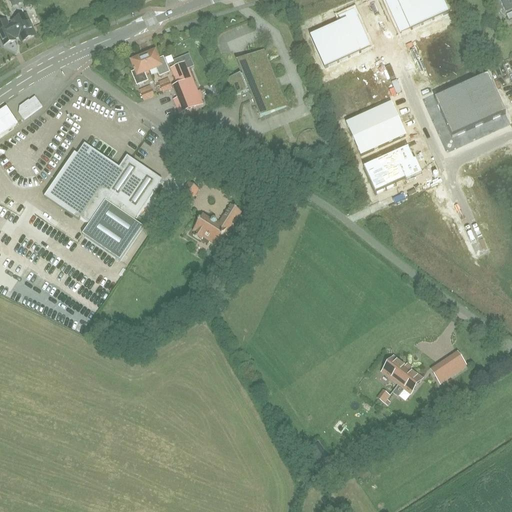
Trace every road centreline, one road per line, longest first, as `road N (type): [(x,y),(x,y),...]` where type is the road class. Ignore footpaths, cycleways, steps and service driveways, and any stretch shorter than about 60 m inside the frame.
road 1 (unclassified): [(511,346),(333,210),(197,146),(69,57)]
road 2 (tertiary): [(69,57),(206,0)]
